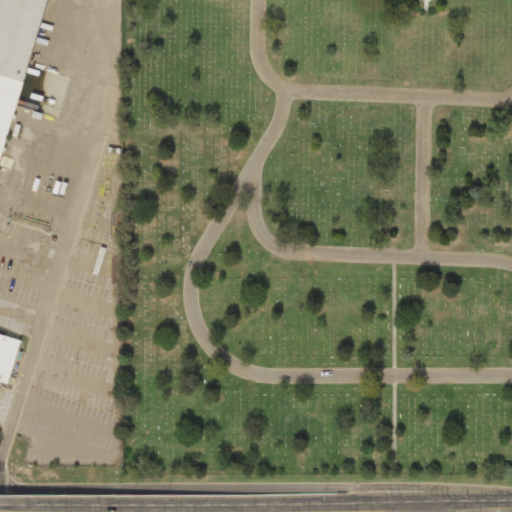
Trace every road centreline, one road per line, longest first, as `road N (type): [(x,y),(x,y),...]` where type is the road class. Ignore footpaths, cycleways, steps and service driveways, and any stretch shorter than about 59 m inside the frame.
road 1 (secondary): [(31,511),(511,508)]
road 2 (residential): [(0,462),(110,95)]
